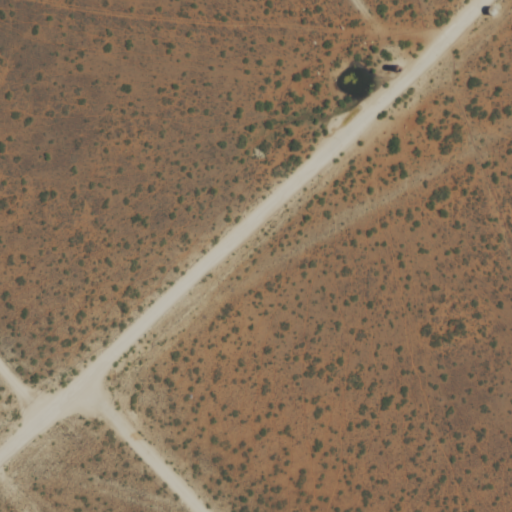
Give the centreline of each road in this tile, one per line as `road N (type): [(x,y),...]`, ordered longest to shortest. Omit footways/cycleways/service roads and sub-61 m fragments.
road 1 (residential): [(490,0),(0,461)]
road 2 (residential): [(464,25),(343,31),(14,0)]
